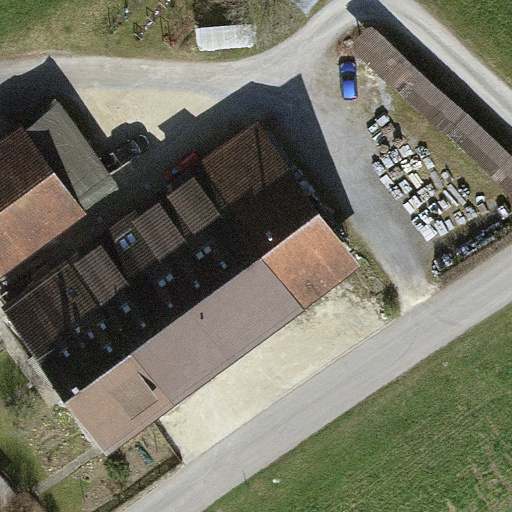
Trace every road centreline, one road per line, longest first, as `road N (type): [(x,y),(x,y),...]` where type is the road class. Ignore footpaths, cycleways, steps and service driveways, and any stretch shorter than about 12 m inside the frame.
road 1 (unclassified): [(160,511),(511,277)]
road 2 (track): [(511,113),(389,0)]
